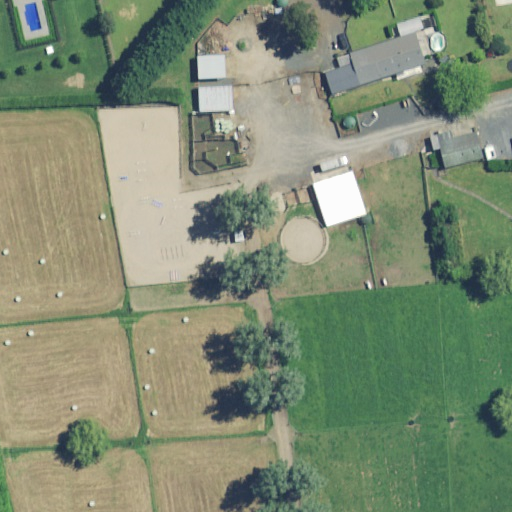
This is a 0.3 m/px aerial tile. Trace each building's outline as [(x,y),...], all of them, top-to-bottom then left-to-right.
[(324,74),(332,96),(426,65),(416,33),(350,54),(354,64),(324,74)] [(223,57),(197,59),(198,81),(224,79),(223,57)] [(232,88),(198,90),(200,113),(233,111),(232,88)] [(450,132),(437,136),(446,170),(484,160),(477,133),(452,140),(450,132)] [(309,185),(304,165),(268,175),(273,194),(309,185)] [(356,170),(318,182),(331,224),(370,212),(356,170)]
